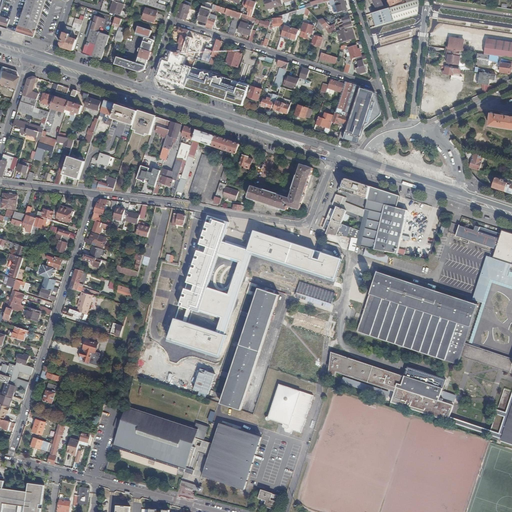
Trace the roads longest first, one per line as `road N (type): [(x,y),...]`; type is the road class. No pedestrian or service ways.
road 1 (residential): [(93,193),(303,222),(333,155)]
road 2 (residential): [(9,458),(93,193)]
road 3 (residential): [(169,20),(381,90)]
road 4 (primary): [(146,94),(333,155)]
road 5 (residential): [(9,458),(195,505)]
road 6 (unknown): [(433,278),(488,299),(500,255),(450,233)]
road 7 (primary): [(361,164),(511,213)]
